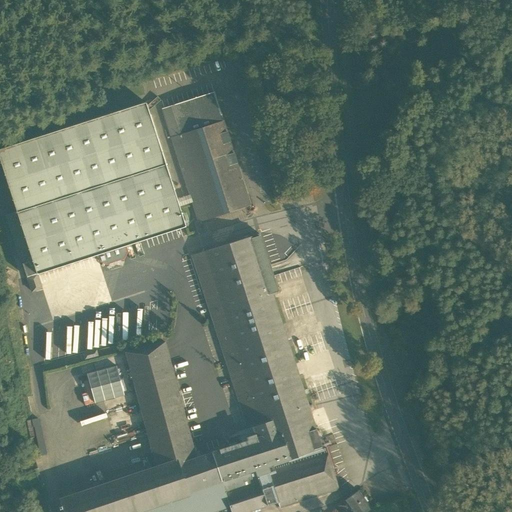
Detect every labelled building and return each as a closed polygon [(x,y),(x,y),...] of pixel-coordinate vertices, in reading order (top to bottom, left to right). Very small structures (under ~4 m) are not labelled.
[(240,63),(225,69),(242,122),(244,121),(257,161),(255,162),(267,202),(283,197),(240,63)] [(163,108),(172,138),(223,121),(214,92),(163,108)] [(0,160),(17,212),(32,261),(37,275),(97,255),(99,261),(106,264),(123,259),(126,252),(124,246),(185,227),(145,103),(0,149),(0,160)] [(172,138),(182,169),(233,152),(223,121),(172,138)] [(250,206),(233,152),(182,169),(199,222),(250,206)] [(179,205),(191,201),(189,194),(176,198),(179,205)] [(7,215),(22,264),(32,261),(17,212),(7,215)] [(279,430),(289,461),(322,449),(273,294),(278,292),(260,233),(204,250),(194,253),(209,302),(247,428),(251,439),(279,430)] [(27,278),(37,275),(32,261),(22,264),(27,278)] [(124,353),(157,466),(177,459),(178,462),(197,456),(163,341),(124,353)] [(118,365),(84,372),(90,402),(124,396),(118,365)] [(227,435),(230,446),(251,439),(247,428),(227,435)] [(197,456),(178,462),(188,492),(256,471),(267,467),(289,461),(279,430),(251,439),(230,446),(197,456)] [(327,447),(322,449),(289,461),(267,467),(277,502),(279,507),(337,489),(334,481),(327,458),(331,457),(327,447)] [(144,511),(190,497),(188,492),(178,462),(177,459),(157,466),(59,498),(63,511),(144,511)] [(267,467),(256,471),(259,482),(225,493),(229,506),(230,511),(246,511),(277,502),(267,467)] [(210,511),(229,506),(225,493),(259,482),(256,471),(188,492),(190,497),(144,511),(210,511)] [(358,490),(343,501),(344,502),(350,510),(351,511),(366,511),(371,509),(366,502),(367,501),(364,496),(363,497),(358,490)] [(347,511),(350,510),(344,502),(340,505),(343,509),(339,511),(347,511)]
